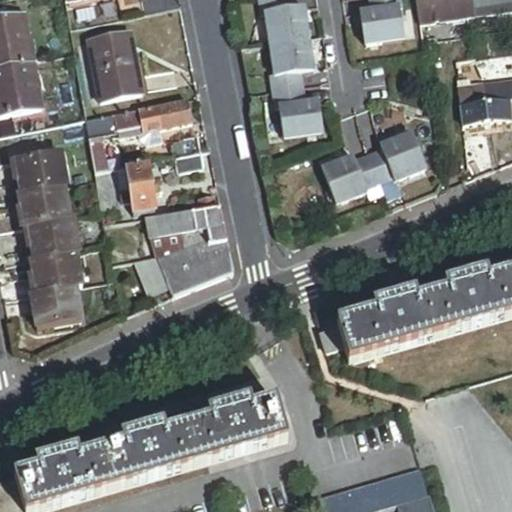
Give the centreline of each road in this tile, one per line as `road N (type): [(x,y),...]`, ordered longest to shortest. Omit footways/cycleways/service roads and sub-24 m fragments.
road 1 (residential): [(206,0),(263,296)]
road 2 (tertiary): [(0,413),(263,296)]
road 3 (tertiary): [(263,296),(511,198)]
